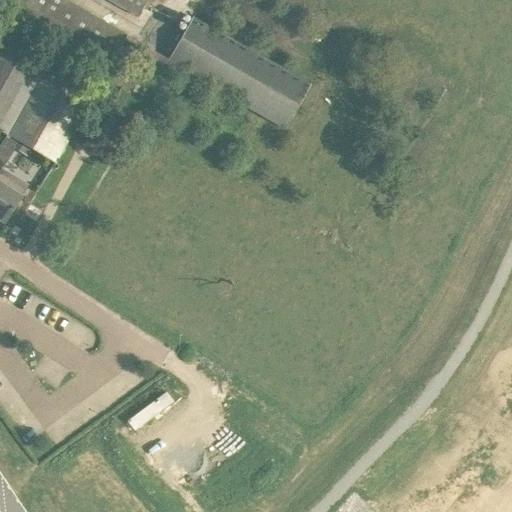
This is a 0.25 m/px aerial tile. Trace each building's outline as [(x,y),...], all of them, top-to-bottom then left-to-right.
[(0,21),(101,79),(121,45),(125,37),(60,0),(8,0),(0,15),(0,21)] [(146,0),(99,0),(135,20),(146,0)] [(167,61),(125,37),(121,45),(169,72),(173,66),(285,129),(309,86),(191,19),(167,61)] [(0,44),(0,132),(6,136),(10,138),(47,72),(0,44)] [(47,72),(10,138),(54,164),(91,98),(47,72)] [(6,136),(0,145),(0,169),(1,170),(18,143),(10,138),(6,136)] [(1,170),(0,171),(0,222),(2,224),(26,187),(1,170)] [(128,414),(134,424),(176,401),(170,391),(128,414)] [(94,444),(55,470),(64,484),(103,457),(94,444)]
